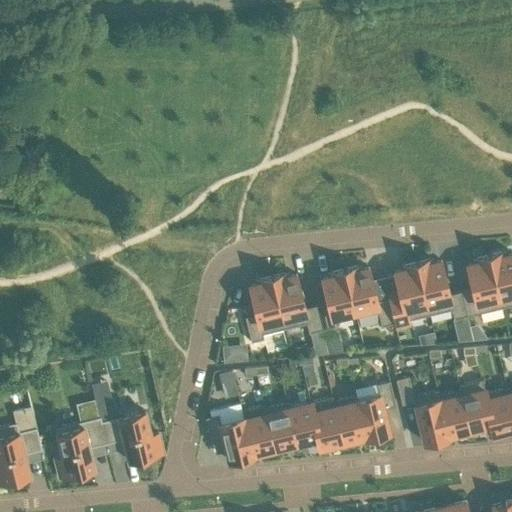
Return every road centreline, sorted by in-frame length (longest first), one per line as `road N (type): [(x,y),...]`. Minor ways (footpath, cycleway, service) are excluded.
road 1 (residential): [(511,221),(237,251),(221,262),(167,490)]
road 2 (residential): [(511,458),(167,490)]
road 3 (unclassified): [(252,0),(0,11)]
road 4 (residential): [(167,490),(0,503)]
